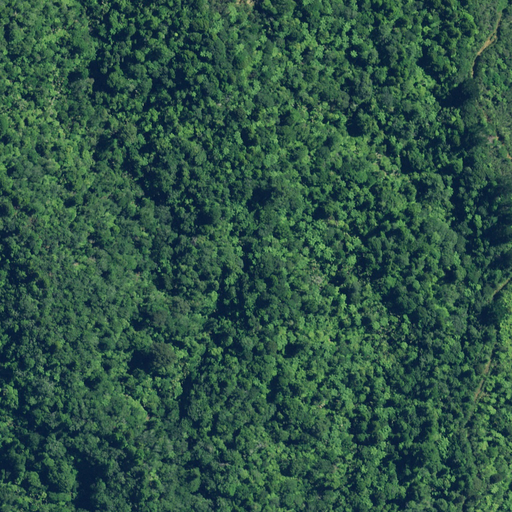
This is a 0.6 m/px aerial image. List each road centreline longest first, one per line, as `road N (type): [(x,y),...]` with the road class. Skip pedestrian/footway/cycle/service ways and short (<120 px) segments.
road 1 (track): [(511,304),(490,344),(477,511)]
road 2 (track): [(511,10),(490,68),(490,109),(511,141)]
